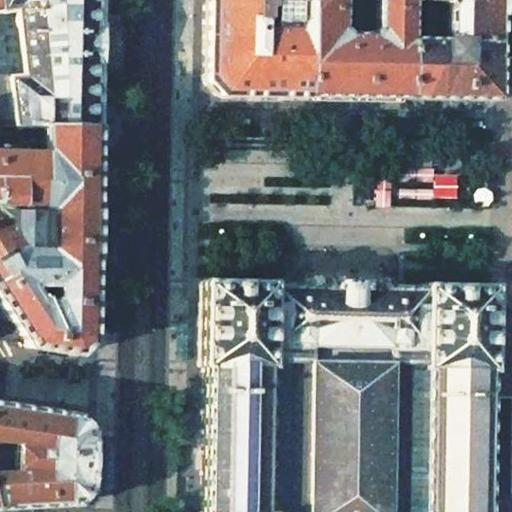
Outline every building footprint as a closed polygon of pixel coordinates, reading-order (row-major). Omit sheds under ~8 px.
[(92,114),(93,63),(96,63),(96,41),(96,28),(94,28),(94,0),(0,0),(0,126),(5,127),(92,130),(92,114)] [(203,0),(203,11),(202,81),(216,96),(259,97),(303,98),(304,0),(203,0)] [(304,0),(303,98),(403,99),(405,38),(406,0),(419,0),(418,0),(304,0)] [(494,0),(442,0),(443,1),(442,39),(493,41),(494,0)] [(403,99),(493,101),(493,41),(442,39),(418,39),(405,38),(403,99)] [(0,310),(24,348),(72,356),(88,342),(90,260),(91,260),(92,234),(92,229),(92,208),(91,208),(92,130),(5,127),(4,142),(0,141),(0,310)] [(479,171),(429,174),(428,164),(373,167),(375,201),(480,195),(479,171)] [(268,282),(198,281),(197,367),(200,367),(199,441),(197,511),(480,511),(483,384),(483,372),(487,372),(489,286),(419,285),(419,288),(383,288),(383,285),(364,285),(343,284),(323,284),(307,283),(307,286),(288,286),(268,285),(268,282)] [(186,320),(175,320),(175,360),(186,360),(186,320)] [(0,509),(73,505),(87,492),(87,458),(88,431),(75,415),(4,404),(0,403),(0,509)] [(101,491),(112,491),(113,451),(102,451),(101,491)]
